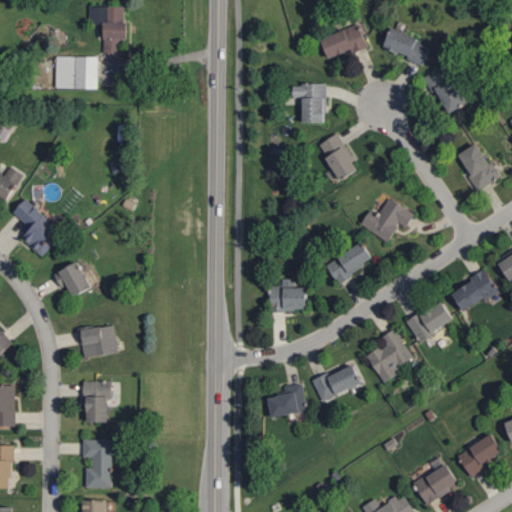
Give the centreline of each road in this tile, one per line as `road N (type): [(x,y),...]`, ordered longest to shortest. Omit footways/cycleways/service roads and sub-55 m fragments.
road 1 (tertiary): [(216,360),(217,0)]
road 2 (residential): [(216,360),(311,344),(511,211)]
road 3 (residential): [(51,511),(48,342),(28,295),(0,263)]
road 4 (residential): [(471,237),(383,99)]
road 5 (tertiary): [(216,495),(216,360)]
